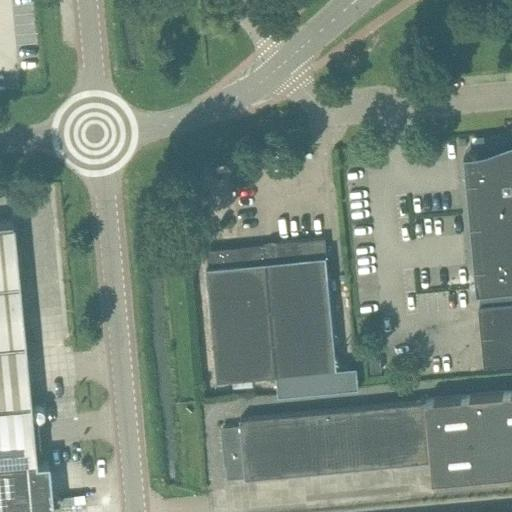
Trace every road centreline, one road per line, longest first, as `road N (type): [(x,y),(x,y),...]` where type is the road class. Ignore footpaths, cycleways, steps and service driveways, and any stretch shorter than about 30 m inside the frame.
road 1 (unclassified): [(134,511),(99,137)]
road 2 (unknown): [(240,511),(511,497)]
road 3 (unknown): [(0,198),(26,195),(40,213),(55,357),(76,365),(120,359)]
road 4 (unclassified): [(511,95),(325,109),(284,63)]
road 5 (tertiary): [(99,137),(166,126),(238,98),(284,63)]
road 6 (tertiary): [(99,137),(86,0)]
